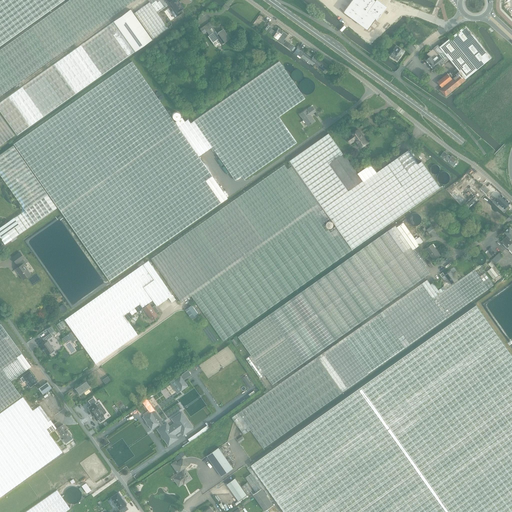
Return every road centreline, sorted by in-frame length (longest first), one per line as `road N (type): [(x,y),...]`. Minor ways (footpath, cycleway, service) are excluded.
road 1 (unclassified): [(248,0),(511,200)]
road 2 (unclassified): [(0,309),(141,511)]
road 3 (unclassified): [(348,21),(369,36),(402,7),(448,27)]
